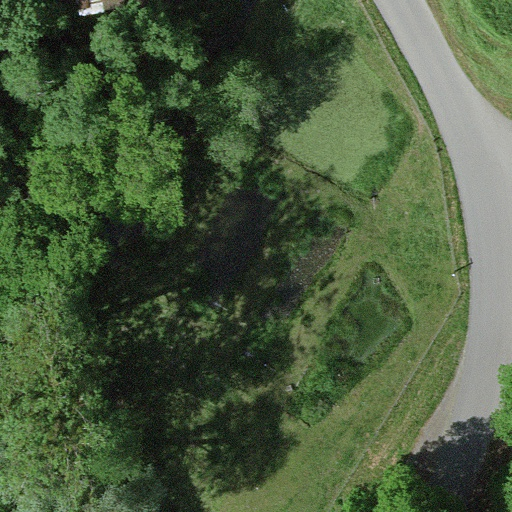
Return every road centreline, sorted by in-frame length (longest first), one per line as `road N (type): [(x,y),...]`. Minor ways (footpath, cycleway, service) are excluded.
road 1 (unclassified): [(437,511),(511,293)]
road 2 (unclassified): [(511,194),(401,0)]
